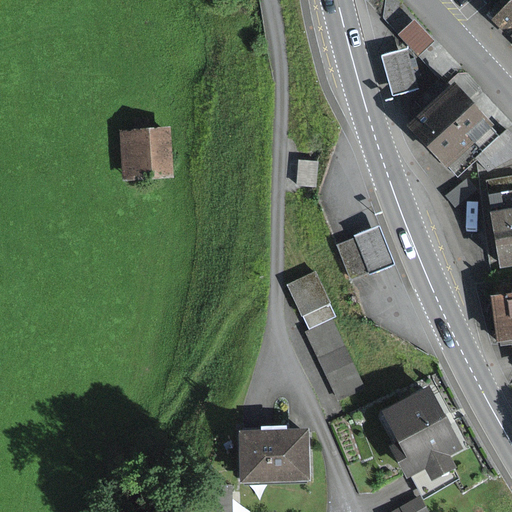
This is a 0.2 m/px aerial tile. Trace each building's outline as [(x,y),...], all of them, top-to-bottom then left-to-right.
[(511,2),(493,21),(511,41),(511,2)] [(414,21),(397,37),(418,59),(434,43),(414,21)] [(408,49),(380,57),(391,100),(420,92),(408,49)] [(451,174),(497,130),(453,84),(407,127),(451,174)] [(180,134),(130,137),(133,183),(183,180),(180,134)] [(511,210),(491,214),(500,267),(511,265),(511,210)] [(380,226),(353,237),(354,239),(368,275),(369,278),(396,268),(380,226)] [(354,239),(334,247),(348,283),(368,275),(354,239)] [(325,281),(296,290),(321,366),(351,357),(325,281)] [(511,340),(511,293),(491,296),(496,343),(511,340)] [(431,391),(379,415),(410,480),(462,456),(431,391)] [(311,427),(245,428),(246,486),(312,485),(311,427)]
